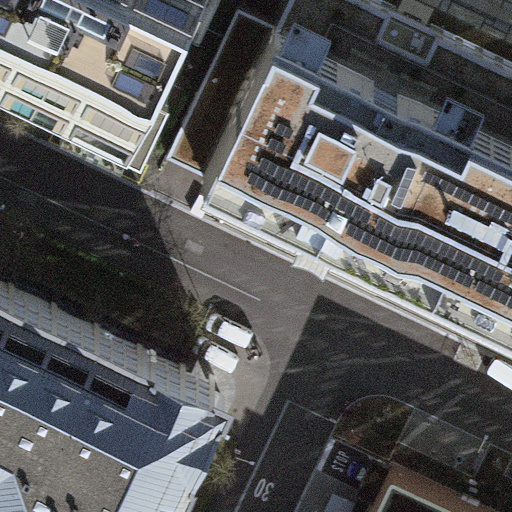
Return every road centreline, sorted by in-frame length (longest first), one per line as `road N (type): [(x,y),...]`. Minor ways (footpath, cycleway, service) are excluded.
road 1 (residential): [(350,327),(0,156)]
road 2 (unclassified): [(267,511),(350,327)]
road 3 (residential): [(511,403),(350,327)]
